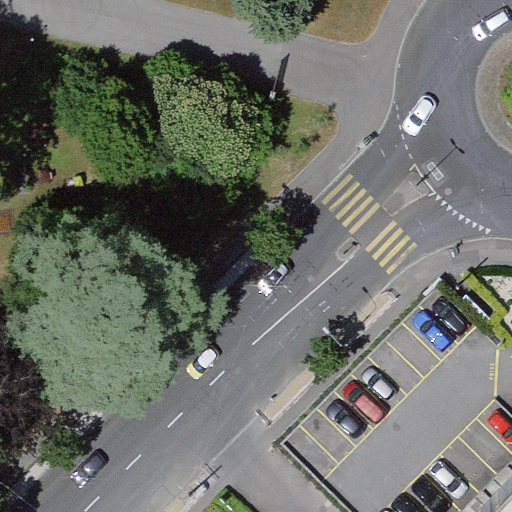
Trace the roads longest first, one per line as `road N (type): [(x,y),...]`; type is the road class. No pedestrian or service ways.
road 1 (tertiary): [(458,160),(92,511)]
road 2 (tertiary): [(490,0),(448,44),(437,86),(441,125),(458,160)]
